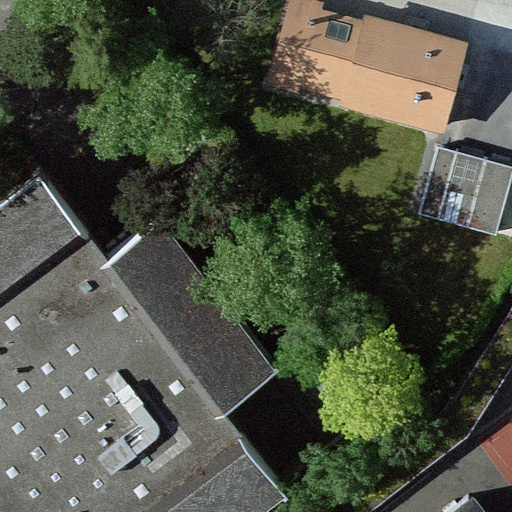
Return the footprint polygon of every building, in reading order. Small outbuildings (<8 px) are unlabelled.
[(466,18),(390,0),(281,0),(263,75),(441,118),(466,18)] [(511,175),(511,162),(438,142),(420,205),(497,227),(511,175)] [(0,511),(249,511),(294,478),(251,423),(229,394),(281,354),(161,199),(109,239),(84,206),(41,150),(0,181),(0,511)] [(357,511),(463,432),(469,428),(511,358),(511,300),(443,408),(388,450),(306,511),(357,511)] [(452,456),(377,511),(495,511),(473,482),(452,456)]
